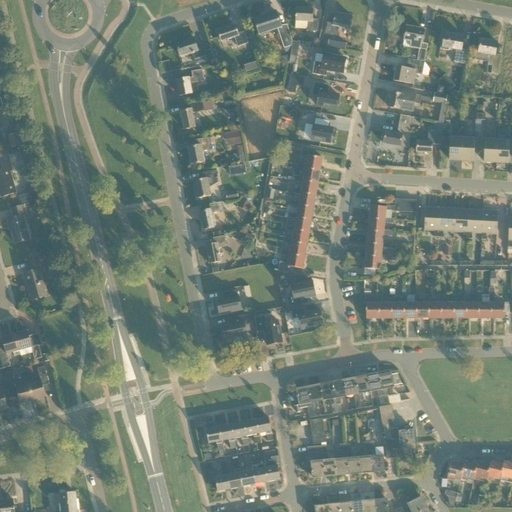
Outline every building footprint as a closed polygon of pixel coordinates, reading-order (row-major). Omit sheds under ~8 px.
[(314,10),(297,9),(296,29),(307,30),(307,32),(319,32),(320,21),(313,20),(314,10)] [(293,41),(292,40),(289,29),(283,31),(277,12),(255,19),(260,35),(278,29),(285,49),(292,46),(293,41)] [(339,27),(350,29),(352,17),(336,14),(334,24),(327,23),(325,34),(337,36),(339,27)] [(238,34),(236,26),(218,32),(222,43),(235,38),(238,48),(248,44),(244,32),(238,34)] [(421,43),(422,44),(425,30),(407,27),(406,34),(404,35),(403,38),(405,39),(403,46),(420,49),(418,60),(425,62),(427,47),(421,46),(421,43)] [(464,37),(446,34),(443,48),(444,48),(443,50),(449,51),(450,49),(457,50),(455,63),(466,65),(468,51),(462,50),(464,37)] [(194,39),(176,45),(180,57),(192,53),(196,65),(214,59),(210,45),(198,49),(194,39)] [(487,74),(499,76),(502,56),(496,55),(498,43),(481,40),(479,51),(477,51),(475,60),(489,63),(487,74)] [(296,64),(298,55),(291,54),(289,63),(296,64)] [(315,62),(312,74),(326,77),(327,70),(344,73),(346,59),(324,55),(322,64),(315,62)] [(394,81),(411,84),(413,74),(422,75),(425,62),(412,60),(411,67),(407,67),(407,68),(397,67),(394,81)] [(205,81),(203,70),(192,72),(193,78),(177,81),(180,97),(192,94),(191,84),(205,81)] [(315,83),(313,95),(319,96),(317,106),(337,110),(340,96),(328,94),(329,86),(315,83)] [(455,86),(452,83),(446,87),(449,91),(455,86)] [(400,110),(400,109),(414,112),(415,104),(420,105),(421,96),(403,93),(402,95),(392,93),(389,108),(400,110)] [(433,100),(446,102),(447,96),(435,94),(433,100)] [(214,110),(212,101),(203,103),(204,112),(214,110)] [(204,112),(202,103),(191,104),(191,105),(192,110),(181,112),(181,114),(180,114),(181,114),(182,114),(184,130),(196,128),(193,114),(204,112)] [(233,106),(224,107),(225,115),(234,113),(233,106)] [(411,117),(401,116),(397,134),(386,132),(383,144),(400,147),(402,138),(410,140),(411,117)] [(441,146),(442,138),(444,123),(436,122),(434,130),(429,130),(429,142),(418,142),(417,152),(432,153),(433,143),(441,143),(441,146)] [(314,126),(311,140),(331,144),(333,130),(314,126)] [(239,131),(225,134),(227,146),(242,143),(239,131)] [(7,136),(11,148),(22,146),(18,133),(7,136)] [(462,160),(463,139),(456,139),(456,134),(451,134),(450,160),(462,160)] [(474,161),(476,135),(471,135),(471,140),(463,139),(462,160),(474,161)] [(497,162),(498,141),(490,141),(491,136),(486,136),(484,162),(497,162)] [(509,163),(510,137),(505,137),(505,141),(498,141),(497,162),(509,163)] [(188,148),(191,165),(205,162),(203,152),(213,150),(210,138),(198,140),(199,140),(200,146),(188,148)] [(24,157),(22,147),(7,151),(9,160),(24,157)] [(321,171),(323,158),(308,155),(306,165),(297,164),(297,169),(305,170),(305,168),(321,171)] [(0,191),(2,197),(2,198),(16,193),(10,171),(13,171),(10,161),(0,164),(0,191)] [(318,183),(321,171),(305,168),(305,170),(304,177),(295,176),(294,181),(303,182),(303,180),(318,183)] [(194,182),(197,199),(211,196),(210,188),(219,183),(217,171),(204,173),(205,180),(194,182)] [(316,195),(318,183),(303,180),(303,182),(301,190),(293,188),(292,193),(301,195),(301,192),(316,195)] [(238,198),(237,191),(226,193),(227,200),(238,198)] [(33,192),(26,194),(29,202),(35,200),(33,192)] [(314,207),(316,195),(301,192),(301,195),(299,202),(291,200),(290,205),(298,207),(299,205),(314,207)] [(12,204),(22,204),(21,197),(23,196),(12,196),(12,204)] [(251,203),(242,199),(238,207),(248,212),(251,203)] [(224,212),(223,203),(210,205),(211,211),(200,212),(203,230),(215,228),(212,214),(224,212)] [(27,215),(24,205),(11,209),(14,218),(7,220),(9,227),(10,227),(16,244),(31,240),(24,216),(27,215)] [(312,220),(314,207),(299,205),(298,207),(297,214),(289,213),(288,217),(296,219),(297,217),(312,220)] [(395,207),(387,206),(386,208),(371,206),(370,219),(385,220),(386,218),(386,211),(395,212),(395,207)] [(439,237),(441,209),(426,209),(425,230),(435,230),(434,237),(439,237)] [(454,231),(455,210),(441,209),(439,237),(444,238),(444,231),(454,231)] [(468,239),(469,211),(455,210),(454,231),(463,232),(463,239),(468,239)] [(482,233),(483,212),(469,211),(468,239),(473,239),(473,232),(482,233)] [(497,234),(498,212),(483,212),(482,233),(482,240),(487,240),(487,233),(497,234)] [(310,232),(312,220),(297,217),(296,219),(295,226),(287,225),(286,230),(294,231),(294,229),(310,232)] [(394,224),(394,219),(386,218),(385,220),(370,219),(369,231),(384,233),(384,231),(385,223),(394,224)] [(308,244),(310,232),(294,229),(294,231),(293,238),(284,237),(284,242),(292,243),(292,241),(308,244)] [(392,236),(393,231),(384,231),(384,233),(369,231),(368,244),(383,245),(383,243),(384,236),(392,236)] [(206,246),(210,264),(221,262),(219,249),(227,246),(225,236),(213,238),(214,245),(206,246)] [(305,256),(308,244),(292,241),(292,243),(291,251),(282,249),(281,254),(290,256),(290,254),(305,256)] [(392,245),(392,244),(383,243),(383,245),(368,244),(366,256),(382,258),(382,255),(383,248),(391,249),(392,245)] [(303,269),(305,256),(290,254),(290,256),(288,263),(280,261),(278,271),(291,273),(293,267),(303,269)] [(390,261),(390,256),(382,255),(382,258),(366,256),(365,269),(380,270),(381,260),(390,261)] [(24,274),(32,301),(48,296),(42,275),(46,274),(41,258),(27,262),(30,272),(24,274)] [(288,298),(289,307),(302,305),(301,299),(315,296),(313,282),(292,286),(294,297),(288,298)] [(492,303),(492,319),(505,319),(505,314),(505,303),(495,303),(495,288),(490,288),(490,303),(492,303)] [(242,310),(239,297),(238,297),(237,291),(223,294),(225,299),(217,301),(220,315),(242,310)] [(377,303),(370,303),(370,295),(365,295),(365,304),(367,304),(367,308),(366,308),(366,311),(367,311),(367,319),(380,319),(379,303),(377,303)] [(392,303),(390,303),(382,303),(382,295),(377,295),(377,303),(379,303),(380,319),(392,319),(392,303)] [(404,303),(402,303),(395,303),(395,295),(390,295),(390,303),(392,303),(392,319),(404,319),(404,303)] [(417,303),(415,303),(407,303),(407,295),(406,295),(402,295),(402,303),(404,303),(404,319),(417,319),(417,303)] [(429,303),(427,303),(420,303),(420,295),(415,295),(415,303),(417,303),(417,319),(429,319),(429,303)] [(442,303),(440,303),(432,303),(432,295),(427,295),(427,303),(429,303),(429,319),(442,319),(442,303)] [(454,303),(452,303),(445,303),(445,295),(440,295),(440,303),(442,303),(442,319),(454,319),(454,303)] [(467,303),(465,303),(457,303),(457,295),(452,295),(452,303),(454,303),(454,319),(467,319),(467,303)] [(479,303),(477,303),(470,303),(470,295),(465,295),(465,303),(467,303),(467,319),(479,319),(479,303)] [(492,303),(490,303),(482,303),(482,295),(477,295),(477,303),(479,303),(479,319),(492,319),(492,303)] [(304,308),(291,311),(293,319),(296,329),(301,328),(301,329),(323,324),(320,311),(305,314),(304,308)] [(247,336),(245,326),(251,324),(251,322),(249,315),(243,316),(228,319),(230,325),(222,326),(225,340),(247,336)] [(255,318),(258,332),(264,331),(266,337),(268,346),(282,343),(278,321),(265,323),(264,317),(255,318)] [(29,337),(28,331),(15,335),(20,351),(32,347),(35,360),(42,358),(39,346),(42,345),(39,334),(29,337)] [(0,354),(4,368),(11,366),(8,354),(20,351),(15,335),(3,338),(3,339),(4,345),(0,346),(0,354)] [(46,397),(43,386),(49,384),(45,366),(38,368),(41,381),(29,384),(33,400),(46,397)] [(17,388),(13,375),(12,371),(5,373),(6,377),(11,395),(18,393),(21,404),(33,400),(29,384),(17,388)] [(392,375),(391,373),(379,375),(382,390),(385,404),(389,404),(387,396),(388,396),(387,389),(394,388),(393,385),(402,384),(398,374),(392,375)] [(385,404),(382,390),(379,375),(367,377),(370,392),(377,391),(378,397),(379,397),(380,405),(385,404)] [(4,396),(11,395),(6,377),(0,378),(0,381),(3,391),(0,392),(0,409),(8,408),(4,396)] [(363,394),(370,392),(367,377),(355,379),(358,395),(361,409),(365,408),(363,394)] [(361,409),(358,395),(355,379),(344,382),(346,397),(354,395),(355,401),(357,409),(361,409)] [(340,398),(346,397),(344,382),(332,384),(337,413),(341,412),(340,404),(341,404),(340,398)] [(333,414),(337,413),(332,384),(320,386),(323,401),(330,400),(333,414)] [(317,402),(323,401),(320,386),(308,388),(314,417),(318,416),(317,408),(318,408),(317,402)] [(310,418),(314,417),(308,388),(296,390),(300,409),(307,407),(310,418)] [(381,414),(393,412),(392,405),(380,408),(381,414)] [(259,434),(266,432),(268,442),(273,441),(269,418),(256,420),(259,434)] [(261,443),(259,434),(256,420),(244,423),(246,436),(247,436),(254,435),(255,444),(261,443)] [(249,445),(247,436),(246,436),(244,423),(231,425),(234,439),(241,437),(243,446),(249,445)] [(384,431),(388,431),(396,429),(395,423),(383,425),(384,431)] [(236,448),(234,439),(231,425),(219,427),(222,441),(229,440),(231,449),(236,448)] [(224,450),(222,441),(219,427),(206,430),(209,444),(217,442),(219,451),(224,450)] [(386,446),(415,443),(414,430),(401,432),(402,439),(395,439),(395,440),(389,441),(388,431),(384,431),(385,441),(386,446)] [(313,444),(322,443),(326,443),(325,436),(313,438),(313,444)] [(360,473),(372,472),(371,456),(370,442),(365,443),(367,457),(359,457),(360,473)] [(371,456),(372,472),(385,471),(383,455),(376,456),(376,450),(375,450),(374,448),(374,442),(370,442),(371,456)] [(415,443),(386,446),(386,450),(387,460),(393,459),(392,450),(400,449),(401,456),(417,455),(415,443)] [(347,458),(346,453),(346,444),(340,445),(341,453),(342,459),(335,459),(337,475),(348,474),(347,458)] [(360,473),(359,457),(352,458),(352,452),(351,452),(350,444),(346,444),(346,453),(347,458),(348,474),(360,473)] [(325,476),(323,460),(323,455),(322,446),(308,447),(308,454),(318,453),(318,455),(317,455),(318,461),(311,461),(312,477),(325,476)] [(383,448),(374,448),(375,450),(376,450),(376,456),(383,455),(383,448)] [(203,454),(204,461),(213,459),(211,453),(203,454)] [(268,482),(281,480),(276,456),(271,458),(272,467),(265,468),(268,482)] [(265,468),(263,457),(258,458),(259,462),(251,464),(253,471),(255,485),(268,482),(265,468)] [(240,473),(241,473),(238,459),(232,460),(235,474),(228,476),(230,490),(243,487),(240,473)] [(325,476),(337,475),(335,459),(329,460),(323,460),(325,476)] [(228,476),(225,461),(220,463),(223,477),(215,478),(218,492),(230,490),(228,476)] [(253,471),(251,464),(251,461),(246,463),(247,472),(241,473),(240,473),(243,487),(255,485),(253,471)] [(462,477),(461,477),(464,465),(451,462),(447,480),(453,482),(453,485),(459,486),(460,484),(461,480),(462,477)] [(477,465),(464,462),(464,465),(461,477),(462,477),(461,480),(473,483),(474,480),(475,477),(477,465)] [(491,465),(490,465),(478,462),(477,465),(475,477),(487,480),(488,477),(491,465)] [(504,465),(503,465),(491,462),(490,465),(491,465),(488,477),(501,480),(502,477),(501,477),(504,465)] [(511,463),(504,462),(503,465),(504,465),(501,477),(502,477),(511,479),(511,463)] [(206,469),(210,482),(215,481),(213,468),(206,469)] [(34,488),(38,483),(34,480),(30,485),(34,488)] [(62,511),(64,511),(78,511),(76,493),(61,495),(62,511)] [(473,506),(481,507),(483,497),(475,495),(473,506)] [(456,498),(447,497),(450,506),(454,507),(456,498)] [(419,511),(427,508),(421,498),(407,505),(411,511),(410,511),(403,511),(401,508),(394,511),(419,511)] [(14,511),(13,500),(1,502),(1,511),(14,511)] [(388,511),(387,500),(375,501),(376,511),(388,511)] [(376,511),(375,501),(363,502),(364,511),(376,511)] [(364,511),(363,502),(351,504),(352,511),(364,511)]
